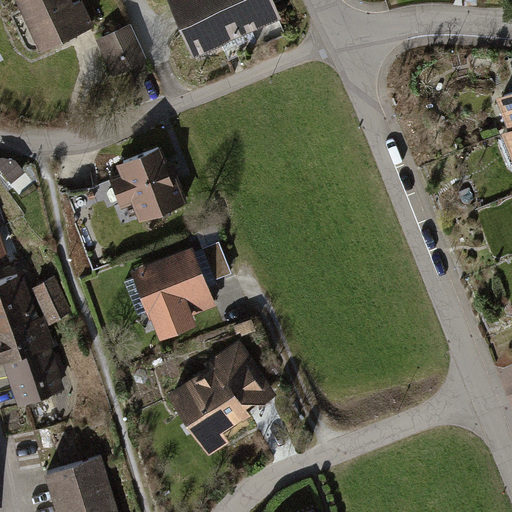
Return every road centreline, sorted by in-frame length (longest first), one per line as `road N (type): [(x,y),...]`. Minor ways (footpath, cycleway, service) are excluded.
road 1 (residential): [(483,395),(341,40)]
road 2 (residential): [(0,140),(77,141),(341,40)]
road 3 (residential): [(232,511),(248,489),(483,395)]
road 4 (residential): [(511,22),(420,20),(341,40)]
